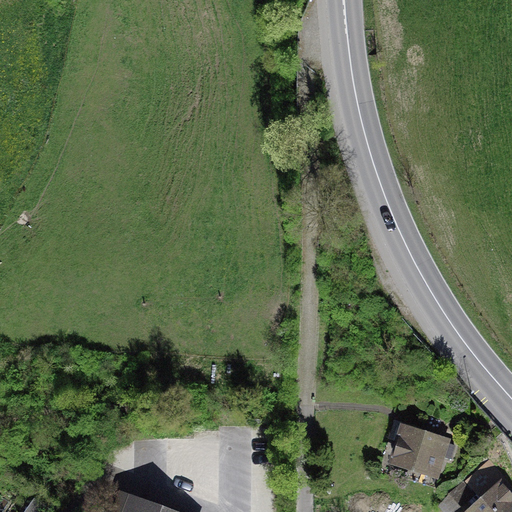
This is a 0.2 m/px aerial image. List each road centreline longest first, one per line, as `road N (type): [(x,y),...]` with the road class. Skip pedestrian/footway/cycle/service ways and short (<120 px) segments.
road 1 (primary): [(345,19),(361,124),(393,220),(450,322),(511,396)]
road 2 (residential): [(310,343),(308,31),(345,19)]
road 3 (residential): [(305,511),(310,343)]
